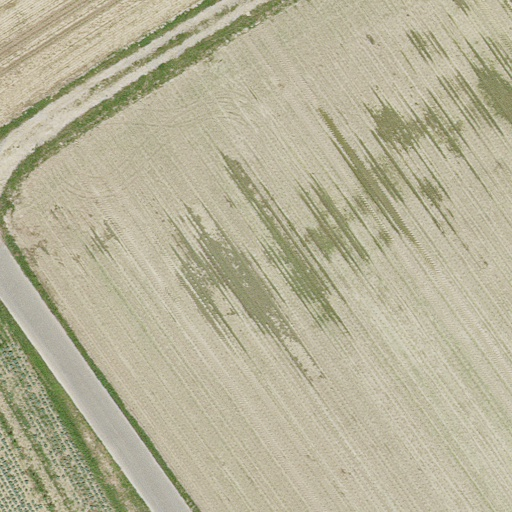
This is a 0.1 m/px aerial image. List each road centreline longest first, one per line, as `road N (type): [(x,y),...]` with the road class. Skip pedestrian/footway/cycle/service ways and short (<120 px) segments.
road 1 (track): [(183,511),(0,243)]
road 2 (track): [(0,169),(273,0)]
